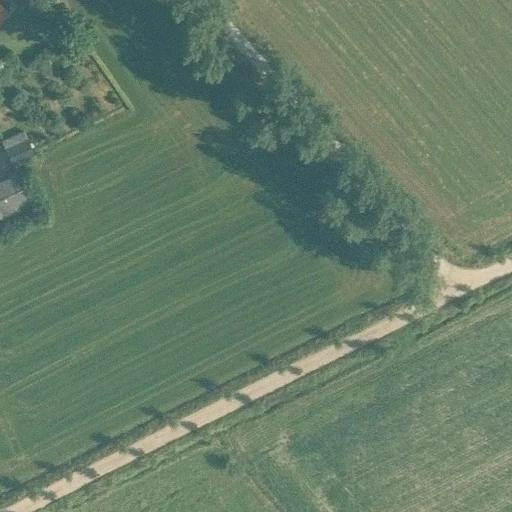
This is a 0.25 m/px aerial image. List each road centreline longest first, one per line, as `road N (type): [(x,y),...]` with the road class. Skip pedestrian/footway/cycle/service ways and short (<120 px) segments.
road 1 (track): [(511,260),(2,511)]
road 2 (unclassified): [(460,286),(207,0)]
